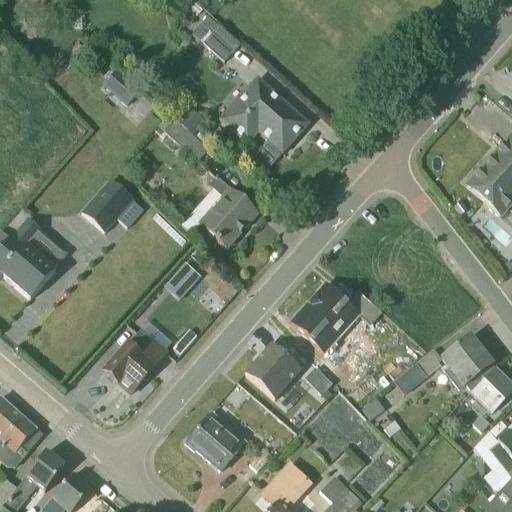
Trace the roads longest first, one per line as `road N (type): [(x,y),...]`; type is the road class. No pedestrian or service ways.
road 1 (residential): [(114,466),(387,162)]
road 2 (residential): [(511,321),(387,162)]
road 3 (residential): [(387,162),(511,20)]
road 4 (residential): [(0,367),(114,466)]
